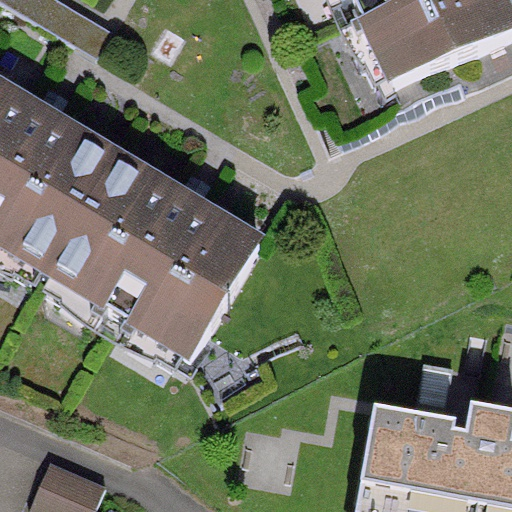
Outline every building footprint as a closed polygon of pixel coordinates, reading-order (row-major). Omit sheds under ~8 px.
[(40,0),(0,0),(0,10),(91,65),(106,40),(40,0)] [(342,0),(388,98),(509,42),(489,0),(342,0)] [(0,260),(40,284),(110,170),(51,135),(59,122),(32,106),(24,119),(0,104),(0,260)] [(167,204),(110,170),(40,284),(184,371),(253,256),(194,220),(202,207),(175,191),(167,204)] [(511,511),(511,432),(380,409),(361,511),(511,511)] [(91,511),(100,493),(45,470),(36,492),(81,511),(91,511)] [(81,511),(36,492),(26,511),(81,511)]
